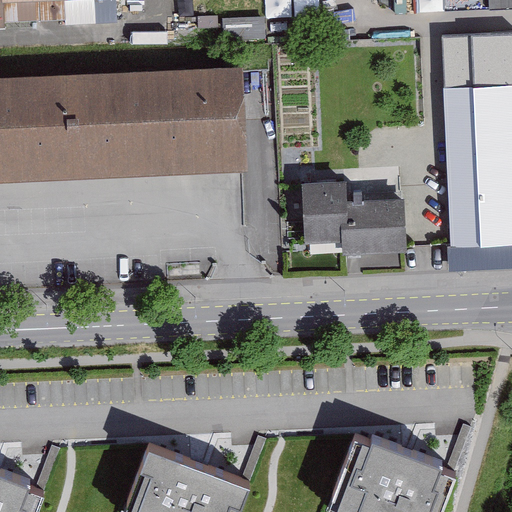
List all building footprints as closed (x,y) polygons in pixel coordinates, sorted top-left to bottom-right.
[(0,0),(0,27),(41,26),(39,0),(0,0)] [(317,0),(287,0),(269,2),(270,17),(319,12),(317,0)] [(511,0),(418,0),(419,13),(511,7),(511,0)] [(511,37),(442,41),(453,274),(511,270),(511,37)] [(251,174),(246,68),(0,79),(0,185),(240,174),(251,174)] [(351,183),(308,185),(310,245),(344,244),(345,254),(410,251),(407,200),(351,202),(351,183)] [(254,479),(266,438),(259,436),(246,476),(254,479)] [(440,511),(457,471),(369,437),(341,511),(344,511),(440,511)] [(237,511),(249,481),(161,448),(136,511),(237,511)] [(40,511),(48,490),(0,472),(0,511),(40,511)]
